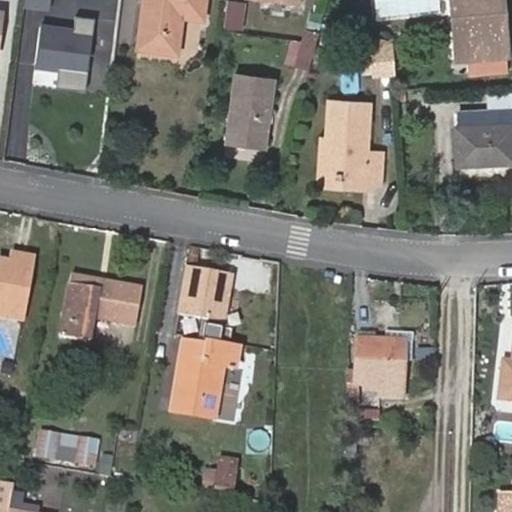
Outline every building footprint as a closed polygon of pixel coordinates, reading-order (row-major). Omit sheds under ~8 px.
[(21,0),(21,7),(49,10),(50,0),(21,0)] [(205,0),(144,0),(138,49),(177,53),(183,17),(203,19),(205,0)] [(243,29),(245,0),(240,0),(226,0),(224,27),(243,29)] [(380,0),(382,16),(432,11),(430,0),(380,0)] [(452,0),(454,17),(463,15),(467,59),(507,55),(502,0),(452,0)] [(40,27),(36,67),(87,73),(92,33),(88,33),(92,6),(78,4),(75,31),(40,27)] [(27,14),(22,62),(35,63),(39,15),(27,14)] [(463,15),(454,17),(457,60),(467,59),(463,15)] [(336,40),(339,31),(325,27),(322,36),(336,40)] [(287,65),(312,67),(315,35),(290,33),(287,65)] [(395,68),(393,44),(372,46),(375,70),(395,68)] [(507,55),(467,59),(469,77),(508,72),(507,55)] [(273,79),(234,74),(226,142),(264,147),(273,79)] [(455,127),(457,167),(511,163),(511,93),(489,95),(489,111),(490,126),(459,127),(455,127)] [(344,175),(363,103),(330,100),(328,138),(326,174),(344,175)] [(369,104),(363,103),(344,175),(363,176),(363,181),(381,183),(383,152),(366,152),(369,104)] [(459,112),(459,127),(490,126),(489,111),(459,112)] [(316,183),(342,184),(344,175),(326,174),(328,138),(320,138),(316,183)] [(344,175),(342,184),(363,186),(363,181),(363,176),(344,175)] [(0,316),(22,320),(33,256),(14,253),(12,262),(10,271),(0,270),(0,316)] [(0,270),(10,271),(12,262),(0,259),(0,270)] [(234,275),(186,266),(177,314),(226,322),(234,275)] [(73,277),(71,286),(97,291),(99,281),(73,277)] [(97,291),(71,286),(68,286),(60,334),(89,339),(93,317),(132,324),(138,288),(99,281),(97,291)] [(357,330),(357,339),(380,340),(380,331),(357,330)] [(238,349),(185,339),(171,410),(213,419),(222,365),(235,368),(238,349)] [(348,371),(347,383),(356,384),(358,384),(381,386),(380,396),(402,396),(404,340),(380,340),(357,339),(356,371),(348,371)] [(499,397),(511,398),(511,362),(504,362),(499,397)] [(356,384),(347,383),(346,409),(357,410),(358,384),(356,384)] [(59,434),(43,431),(39,455),(55,458),(59,434)] [(220,460),(215,490),(234,493),(237,462),(220,460)] [(511,511),(511,492),(500,492),(499,511),(511,511)]
